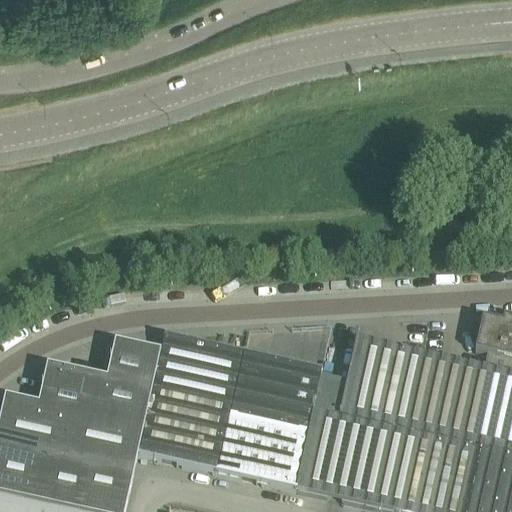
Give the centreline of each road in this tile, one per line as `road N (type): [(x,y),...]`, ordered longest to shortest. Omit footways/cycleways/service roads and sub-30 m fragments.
road 1 (tertiary): [(0,136),(111,112),(285,54),(511,24)]
road 2 (unclassified): [(0,372),(42,346),(128,320),(511,298)]
road 3 (residential): [(0,85),(108,66),(279,0)]
road 4 (unclassified): [(146,511),(149,501),(170,492),(259,511)]
